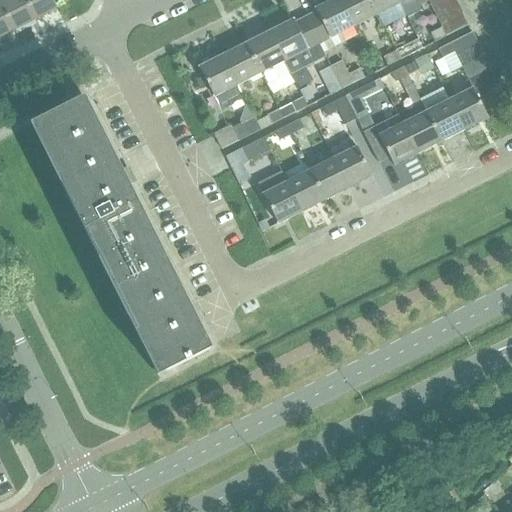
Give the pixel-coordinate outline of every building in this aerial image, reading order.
[(24,0),(0,0),(0,2),(14,31),(35,20),(24,0)] [(24,0),(35,20),(58,9),(54,1),(53,0),(24,0)] [(306,17),(319,43),(354,26),(341,0),(330,0),(315,8),(317,12),(306,17)] [(369,0),(341,0),(354,26),(376,15),(369,0)] [(398,0),(369,0),(376,15),(400,3),(398,0)] [(457,2),(455,0),(432,0),(429,2),(435,13),(457,2)] [(0,2),(0,37),(14,31),(0,2)] [(463,14),(457,2),(435,13),(441,25),(463,14)] [(469,25),(463,14),(441,25),(442,27),(430,33),(435,42),(446,36),(469,25)] [(325,56),(319,43),(306,17),(294,23),(292,20),(269,31),(285,61),(291,73),(325,56)] [(269,31),(246,43),(261,73),(285,61),(269,31)] [(454,52),(456,55),(478,44),(472,33),(439,50),(443,58),(454,52)] [(417,39),(395,51),(399,60),(422,49),(417,39)] [(246,43),(223,55),(238,85),(261,73),(246,43)] [(456,55),(462,67),(484,55),(478,44),(456,55)] [(399,60),(395,51),(383,57),(388,66),(399,60)] [(223,55),(199,67),(214,97),(219,106),(243,94),(238,85),(223,55)] [(462,67),(468,79),(490,67),(484,55),(462,67)] [(342,60),(330,66),(342,89),(376,72),(372,63),(349,74),(342,60)] [(415,61),(403,67),(407,76),(408,75),(419,70),(415,61)] [(342,89),(330,66),(319,71),(320,73),(312,76),(319,90),(315,92),(319,100),(342,89)] [(408,75),(407,76),(403,67),(391,73),(396,82),(400,79),(404,88),(405,87),(409,95),(416,92),(408,75)] [(468,79),(473,89),(473,90),(495,78),(490,67),(468,79)] [(495,78),(473,90),(479,102),(501,90),(495,78)] [(356,91),(346,96),(357,119),(367,113),(361,100),(373,94),(368,85),(356,91)] [(473,89),(449,101),(464,130),(488,119),(485,113),(479,102),(473,90),(473,89)] [(479,102),(485,113),(507,101),(501,90),(479,102)] [(357,119),(346,96),(323,107),(328,116),(338,111),(345,124),(357,119)] [(303,97),(279,109),(284,118),(307,106),(303,97)] [(116,173),(79,100),(35,122),(163,372),(206,350),(123,186),(130,183),(131,184),(132,183),(124,168),(123,169),(123,170),(116,173)] [(449,101),(426,113),(441,142),(464,130),(449,101)] [(237,141),(260,130),(256,121),(247,104),(245,105),(239,121),(241,124),(231,129),(229,126),(213,134),(222,150),(237,141)] [(256,121),(260,130),(284,118),(279,109),(256,121)] [(426,113),(403,124),(418,154),(441,142),(426,113)] [(418,154),(403,124),(398,115),(362,133),(378,164),(389,158),(393,166),(418,154)] [(299,119),(287,125),(292,134),(304,128),(299,119)] [(292,134),(287,125),(275,131),(280,140),(292,134)] [(264,137),(241,149),(247,162),(270,151),(264,137)] [(357,147),(333,159),(348,189),(372,177),(357,147)] [(333,159),(310,170),(325,201),(348,189),(333,159)] [(310,170),(287,182),(302,212),(325,201),(310,170)] [(302,212),(287,182),(263,194),(278,224),(302,212)]
